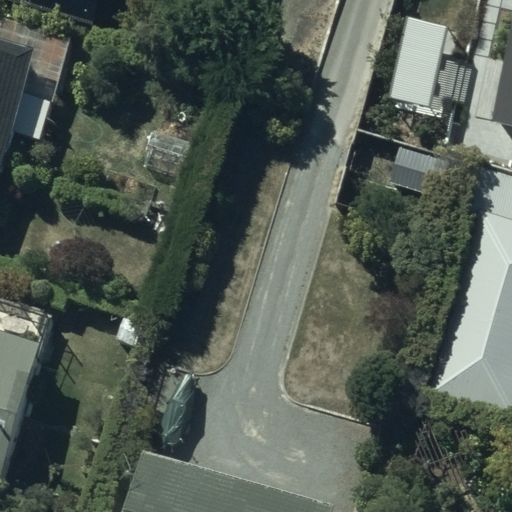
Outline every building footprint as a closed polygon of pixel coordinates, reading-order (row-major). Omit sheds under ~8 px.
[(50,0),(85,11),(91,3),(130,15),(133,0),(158,0),(175,5),(172,17),(228,28),(236,0),(50,0)] [(0,198),(17,139),(41,147),(67,46),(0,26),(0,198)] [(453,166),(401,152),(389,192),(442,207),(453,166)] [(483,231),(428,401),(511,428),(511,190),(487,183),(473,228),(483,231)] [(0,502),(43,363),(0,350),(0,502)] [(273,511),(150,475),(138,511),(273,511)]
